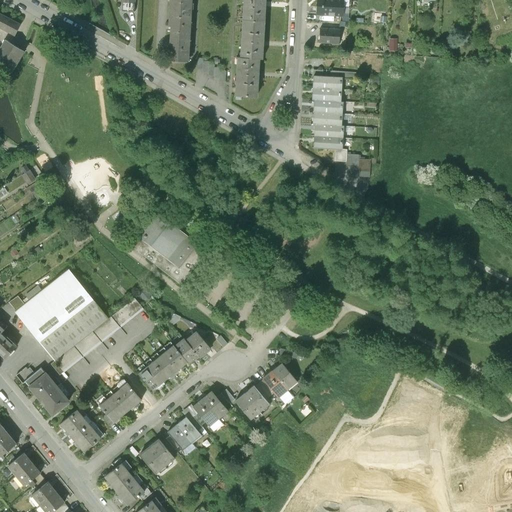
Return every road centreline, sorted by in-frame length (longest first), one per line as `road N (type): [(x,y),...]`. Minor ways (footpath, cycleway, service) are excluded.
road 1 (residential): [(19,0),(256,134)]
road 2 (track): [(315,174),(511,279)]
road 3 (residential): [(76,479),(203,375),(233,365)]
road 4 (tertiary): [(0,384),(76,479)]
